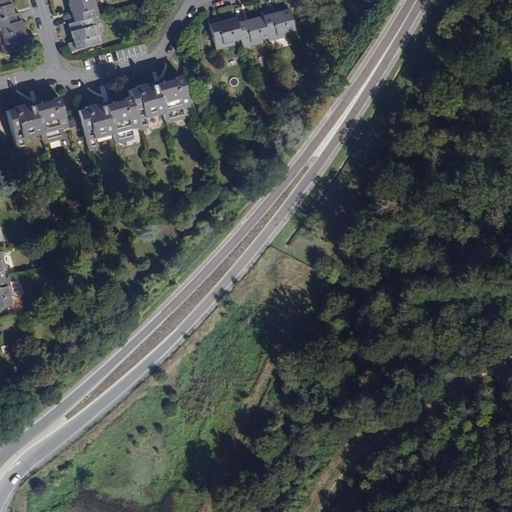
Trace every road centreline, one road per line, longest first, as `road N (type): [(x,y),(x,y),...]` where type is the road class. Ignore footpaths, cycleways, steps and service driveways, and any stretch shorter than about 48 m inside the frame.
road 1 (primary): [(0,499),(39,451),(164,348),(245,259),(317,155)]
road 2 (primary): [(317,155),(207,274),(0,459)]
road 3 (track): [(320,511),(369,449),(511,364)]
road 4 (residential): [(0,83),(78,80),(157,58),(189,4)]
road 5 (primary): [(417,0),(317,155)]
